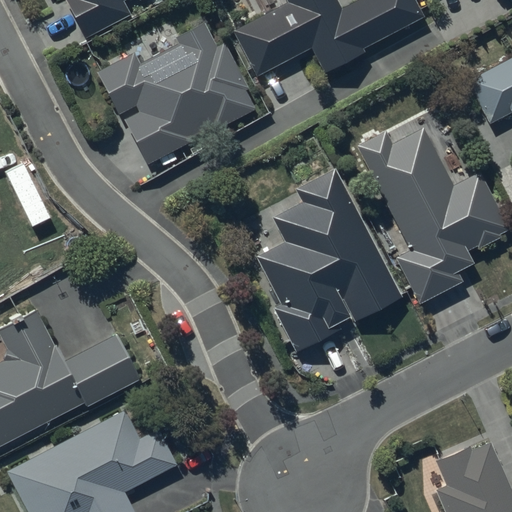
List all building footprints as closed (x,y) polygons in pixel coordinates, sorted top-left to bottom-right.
[(133,55),(96,74),(117,115),(135,106),(139,113),(123,121),(145,165),(191,142),(189,137),(211,126),(214,132),(257,110),(223,43),(215,48),(203,24),(174,38),(178,46),(139,65),(133,55)] [(511,58),(466,82),(487,125),(511,112),(511,52),(509,53),(511,58)] [(385,132),(355,147),(409,251),(395,259),(419,304),(461,282),(456,272),(472,264),(466,251),(476,246),(478,249),(498,238),(497,235),(508,229),(479,173),(453,187),(423,129),(391,145),(385,132)] [(401,298),(334,168),(294,189),(301,202),(271,218),(284,243),(255,258),(280,305),(272,309),(295,353),(340,329),(337,322),(351,315),(354,322),(401,298)] [(0,445),(84,402),(86,407),(138,379),(115,335),(62,363),(34,311),(19,318),(17,314),(8,319),(9,321),(0,326),(0,336),(6,349),(3,361),(0,363),(0,445)] [(124,412),(5,471),(25,511),(132,511),(123,492),(175,466),(157,430),(138,440),(124,412)] [(468,446),(433,461),(444,487),(435,491),(444,511),(511,511),(511,494),(490,443),(470,451),(468,446)]
